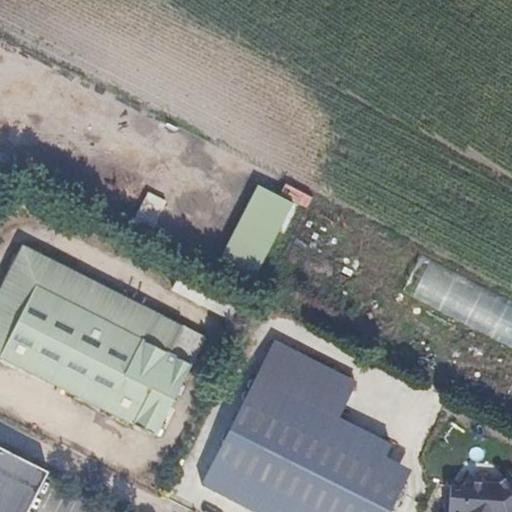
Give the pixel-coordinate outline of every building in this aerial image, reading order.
[(292,206),(259,188),(220,257),(255,276),(292,206)] [(184,328),(22,246),(0,290),(0,355),(35,286),(170,354),(184,328)] [(511,302),(423,255),(400,295),(511,349),(511,302)] [(0,355),(0,358),(156,437),(192,365),(170,354),(35,286),(0,355)] [(275,341),(200,484),(227,497),(283,391),(337,418),(356,383),(275,341)] [(391,445),(337,418),(283,391),(227,497),(257,511),(390,511),(401,492),(374,478),(391,445)] [(28,511),(49,471),(0,446),(0,511),(28,511)] [(463,485),(450,484),(447,511),(511,511),(511,483),(506,475),(497,484),(463,480),(463,485)]
